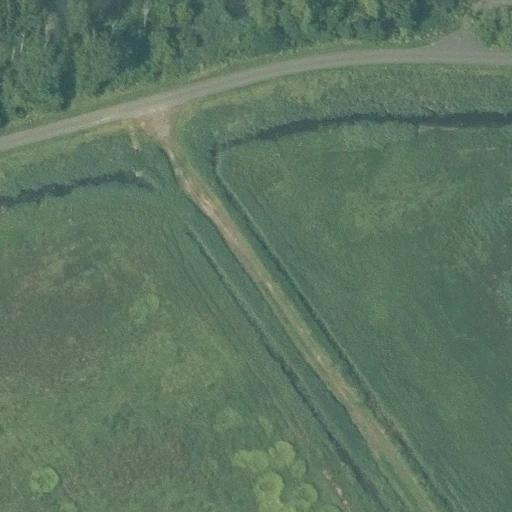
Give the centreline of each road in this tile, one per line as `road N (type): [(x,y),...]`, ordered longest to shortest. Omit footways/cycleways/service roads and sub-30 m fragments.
road 1 (unclassified): [(0,144),(288,65),(390,52),(511,55)]
road 2 (track): [(430,511),(148,104)]
